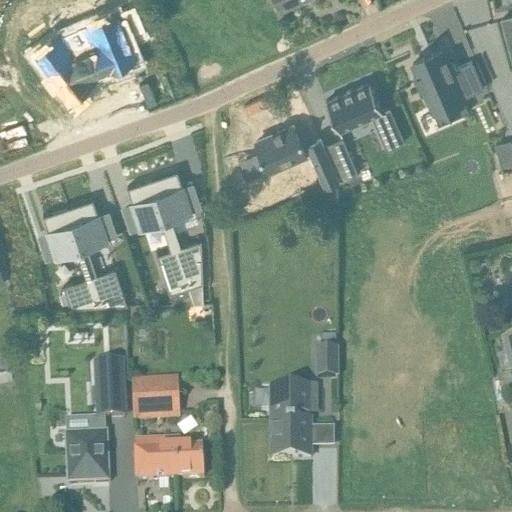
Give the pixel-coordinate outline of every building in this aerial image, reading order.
[(132,7),(75,26),(94,75),(132,62),(123,39),(142,33),(132,7)] [(511,14),(502,17),(511,54),(511,14)] [(56,33),(30,45),(53,100),(89,81),(86,77),(94,75),(75,26),(56,33)] [(443,49),(413,62),(417,74),(413,76),(421,94),(425,92),(433,110),(464,98),(463,97),(483,88),(472,61),(456,67),(452,59),(448,61),(443,49)] [(370,81),(326,100),(339,129),(372,115),(386,149),(405,141),(390,106),(382,109),(370,81)] [(294,125),(257,142),(269,169),(310,151),(313,157),(326,151),(324,145),(321,138),(310,143),(302,124),(295,128),(294,125)] [(343,137),(324,145),(326,151),(339,180),(339,182),(358,174),(343,137)] [(503,141),(495,143),(501,166),(509,164),(503,141)] [(447,208),(489,200),(482,163),(467,165),(465,154),(438,158),(447,208)] [(177,169),(152,177),(189,287),(203,282),(201,239),(181,245),(171,217),(183,213),(183,214),(191,211),(183,184),(177,169)] [(152,177),(127,186),(133,201),(141,227),(149,225),(161,221),(171,249),(157,254),(170,293),(189,287),(152,177)] [(93,197),(68,206),(102,306),(127,304),(115,268),(97,274),(89,249),(87,246),(99,241),(99,242),(107,239),(98,213),(93,197)] [(68,206),(43,214),(48,230),(57,255),(57,256),(65,253),(77,249),(78,253),(86,277),(63,285),(65,292),(60,294),(63,303),(68,301),(71,308),(102,306),(68,206)] [(203,282),(189,287),(194,303),(204,302),(203,282)] [(189,287),(170,293),(173,303),(194,303),(189,287)] [(509,370),(510,373),(511,372),(511,335),(501,338),(505,354),(498,355),(502,371),(509,370)] [(337,377),(339,377),(339,352),(337,352),(337,350),(318,350),(317,378),(337,378),(337,377)] [(94,362),(97,419),(126,417),(123,360),(94,362)] [(179,418),(178,380),(132,383),(135,421),(179,418)] [(316,394),(316,389),(286,389),(286,387),(283,387),(283,388),(283,411),(269,410),(269,453),(285,453),(291,453),(291,458),(311,458),(311,413),(316,413),(316,408),(316,394)] [(481,426),(437,430),(438,445),(482,441),(481,426)] [(67,437),(69,482),(104,480),(107,477),(105,435),(67,437)] [(135,443),(136,460),(137,480),(204,477),(203,447),(181,448),(181,441),(135,443)]
